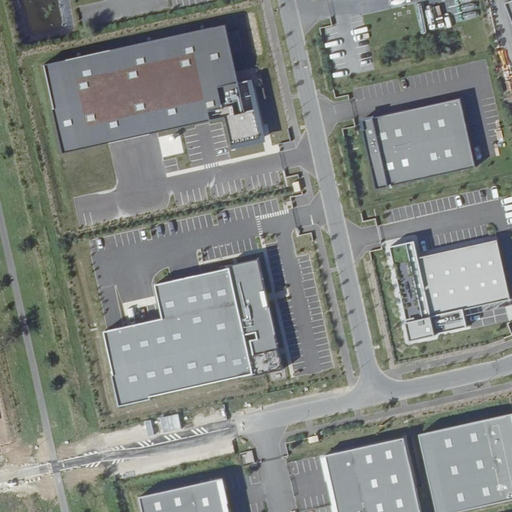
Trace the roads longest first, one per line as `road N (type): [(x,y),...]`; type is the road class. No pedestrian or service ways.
road 1 (unclassified): [(287,0),(370,377),(380,389)]
road 2 (residential): [(53,463),(187,445),(380,389)]
road 3 (unclassified): [(0,222),(53,463)]
road 4 (unknown): [(311,112),(467,77),(482,92),(492,145)]
road 5 (unclassified): [(380,389),(511,364)]
